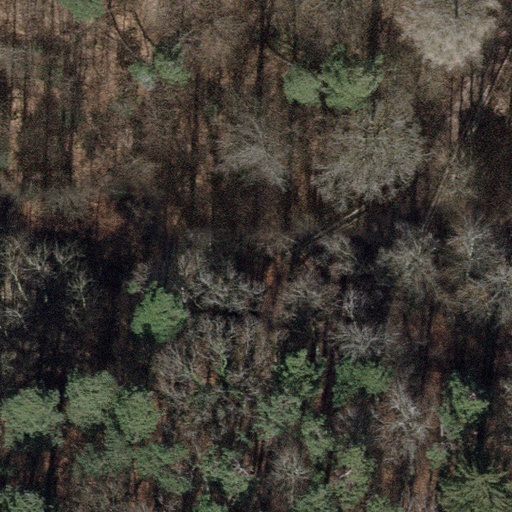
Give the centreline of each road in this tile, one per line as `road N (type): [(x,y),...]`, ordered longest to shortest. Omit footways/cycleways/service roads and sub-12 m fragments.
road 1 (track): [(511,361),(340,320),(77,273),(0,210)]
road 2 (track): [(340,320),(503,0)]
